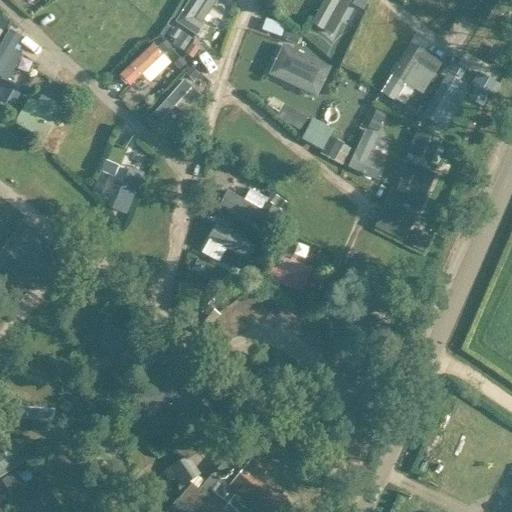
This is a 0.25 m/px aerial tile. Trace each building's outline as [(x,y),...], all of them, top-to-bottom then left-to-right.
[(75,35),(108,0),(76,0),(58,19),(75,35)] [(223,0),(198,0),(180,26),(200,40),(227,3),(223,0)] [(350,0),(331,0),(319,31),(340,39),(354,2),(350,0)] [(511,0),(486,0),(474,20),(490,29),(499,14),(511,22),(511,0)] [(429,4),(419,17),(430,26),(440,13),(429,4)] [(379,13),(357,50),(378,63),(400,25),(379,13)] [(120,23),(96,45),(111,62),(135,41),(120,23)] [(0,93),(13,98),(32,40),(10,33),(0,62),(0,93)] [(187,56),(198,43),(185,33),(175,46),(187,56)] [(276,67),(296,70),(299,45),(257,39),(255,51),(278,54),(276,67)] [(432,99),(447,63),(412,48),(389,103),(405,110),(413,91),(432,99)] [(149,79),(156,87),(177,67),(160,49),(125,81),(135,92),(149,79)] [(484,61),(486,73),(508,69),(506,58),(484,61)] [(199,76),(194,84),(209,94),(215,85),(199,76)] [(483,77),(477,87),(496,98),(502,87),(483,77)] [(429,123),(454,135),(475,90),(450,78),(429,123)] [(177,134),(208,101),(190,84),(159,118),(177,134)] [(38,104),(29,99),(14,123),(44,141),(62,109),(42,97),(38,104)] [(307,136),(315,123),(289,107),(281,121),(307,136)] [(317,123),(307,144),(342,161),(349,147),(337,141),(340,134),(317,123)] [(103,154),(82,144),(87,133),(76,128),(61,159),(94,174),(103,154)] [(390,160),(380,156),(386,140),(370,133),(354,174),(381,185),(390,160)] [(426,167),(437,141),(423,135),(412,161),(426,167)] [(415,165),(398,203),(425,215),(442,177),(415,165)] [(127,170),(117,215),(137,219),(147,175),(127,170)] [(317,240),(324,225),(328,227),(341,201),(318,190),(305,218),(302,216),(295,230),(317,240)] [(256,193),(249,203),(234,194),(225,209),(269,234),(284,209),(256,193)] [(340,221),(334,232),(348,240),(354,229),(340,221)] [(29,287),(34,291),(63,253),(22,223),(0,252),(0,286),(19,301),(29,287)] [(403,258),(406,249),(387,242),(384,252),(403,258)] [(314,289),(317,266),(281,261),(278,283),(314,289)] [(202,303),(189,322),(192,325),(201,331),(204,333),(209,326),(217,316),(218,314),(202,303)] [(108,330),(106,353),(128,355),(130,332),(108,330)] [(135,365),(149,372),(142,395),(141,399),(136,416),(154,421),(160,403),(179,409),(178,411),(194,416),(204,385),(188,380),(186,384),(176,381),(177,375),(168,371),(175,358),(161,351),(160,352),(145,345),(135,365)] [(26,424),(40,423),(40,432),(62,430),(61,410),(26,412),(26,424)] [(176,488),(181,495),(176,501),(176,500),(165,511),(250,511),(254,507),(259,511),(286,511),(294,504),(278,490),(281,486),(271,479),(264,474),(250,463),(249,465),(232,450),(211,476),(210,475),(204,483),(196,476),(200,475),(188,455),(161,472),(168,483),(174,479),(179,486),(176,488)] [(7,453),(0,456),(0,469),(12,465),(7,453)] [(24,457),(0,470),(0,486),(31,469),(24,457)] [(74,463),(54,471),(67,506),(87,498),(74,463)] [(67,511),(49,480),(15,499),(22,511),(67,511)] [(0,511),(13,511),(11,503),(0,506),(0,511)]
